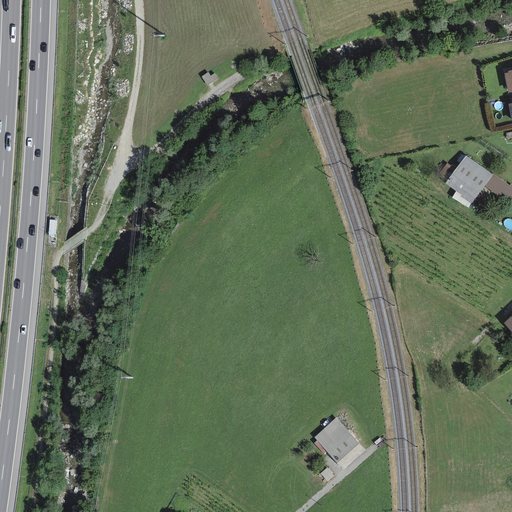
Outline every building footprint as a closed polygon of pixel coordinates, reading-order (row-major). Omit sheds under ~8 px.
[(213,75),(207,79),(213,86),(222,78),(219,76),(216,79),(213,75)] [(492,174),(466,155),(445,184),(472,203),(485,186),(492,175),(492,174)] [(511,185),(511,184),(510,185),(509,186),(492,174),(492,175),(485,186),(511,204),(511,185)] [(511,315),(503,323),(511,332),(511,315)] [(341,422),(321,440),(334,454),(324,462),(337,476),(367,449),(341,422)]
